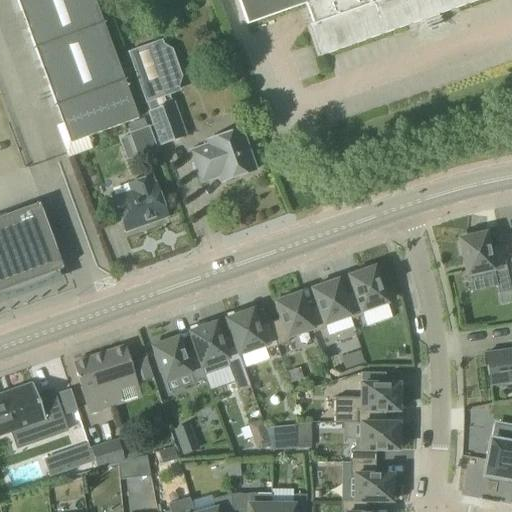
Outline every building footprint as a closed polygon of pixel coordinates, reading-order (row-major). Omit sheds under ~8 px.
[(16,0),(32,43),(100,18),(94,0),(16,0)] [(422,21),(425,31),(443,25),(439,15),(482,0),(237,0),(247,25),(305,5),(313,26),(307,28),(318,58),(422,21)] [(51,93),(119,68),(100,18),(32,43),(34,48),(32,49),(32,50),(35,49),(51,93)] [(171,105),(168,96),(173,94),(155,43),(129,53),(151,113),(149,113),(161,147),(186,138),(174,104),(171,105)] [(119,68),(51,93),(55,105),(53,106),(53,107),(55,106),(69,144),(138,119),(119,68)] [(138,160),(158,153),(149,127),(147,127),(130,133),(128,134),(138,160)] [(221,183),(256,171),(241,130),(207,142),(208,145),(189,152),(201,184),(219,177),(221,183)] [(166,218),(167,218),(155,184),(154,184),(151,177),(129,185),(131,192),(113,199),(125,233),(145,226),(143,220),(164,213),(166,218)] [(39,204),(35,205),(0,217),(0,294),(2,295),(11,293),(19,290),(27,288),(35,284),(43,281),(51,277),(58,272),(58,271),(63,269),(39,204)] [(502,248),(489,251),(485,235),(475,237),(474,233),(460,236),(461,240),(458,241),(459,243),(455,244),(458,258),(462,257),(466,277),(492,271),(493,275),(507,273),(502,248)] [(354,293),(342,297),(349,317),(350,321),(351,321),(362,317),(361,312),(383,305),(386,304),(380,285),(383,283),(379,270),(375,271),(374,269),(372,270),(371,266),(357,270),(358,274),(348,278),(354,293)] [(0,302),(61,280),(58,272),(51,277),(43,281),(35,284),(27,288),(19,290),(11,293),(2,295),(0,294),(0,302)] [(305,310),(312,330),(313,334),(325,330),(324,325),(349,317),(342,297),(337,282),(335,283),(333,279),(320,283),(321,287),(311,291),(317,306),(305,310)] [(312,330),(305,310),(300,295),(298,296),(296,292),(283,296),(284,300),(274,304),(280,319),(267,324),(268,324),(276,347),(289,343),(287,339),(312,330)] [(226,321),(235,347),(238,355),(263,346),(265,351),(276,347),(268,324),(267,324),(257,327),(252,312),(242,315),(240,311),(227,316),(228,320),(226,321)] [(195,350),(204,376),(228,367),(237,392),(250,387),(238,355),(235,347),(224,352),(215,325),(205,328),(203,324),(190,329),(191,333),(189,334),(195,350)] [(193,385),(206,381),(204,376),(195,350),(183,354),(177,339),(167,343),(166,339),(153,344),(154,348),(152,348),(164,383),(189,374),(193,385)] [(345,368),(365,362),(357,341),(338,348),(345,368)] [(88,410),(104,405),(102,397),(137,386),(124,347),(73,364),(88,410)] [(511,350),(485,355),(490,387),(500,385),(500,389),(511,387),(511,350)] [(137,360),(143,381),(154,378),(148,357),(137,360)] [(356,375),(358,385),(383,380),(381,370),(356,375)] [(0,436),(24,428),(29,445),(66,432),(52,391),(36,396),(32,385),(0,396),(0,436)] [(334,424),(356,424),(356,425),(360,425),(385,424),(385,412),(398,412),(398,402),(402,402),(402,388),(398,387),(398,385),(361,385),(361,399),(334,399),(334,424)] [(311,424),(296,424),(297,432),(297,435),(310,435),(311,424)] [(385,424),(360,425),(360,451),(350,451),(350,463),(375,464),(375,451),(397,452),(397,441),(401,441),(402,427),(397,427),(397,424),(385,424)] [(296,434),(267,436),(272,451),(297,449),(296,434)] [(124,463),(117,440),(90,449),(97,471),(124,463)] [(483,474),(482,477),(485,477),(502,480),(502,481),(511,482),(511,444),(491,441),(489,440),(489,442),(483,474)] [(366,503),(391,503),(391,501),(395,501),(395,486),(391,486),(391,476),(375,476),(375,464),(350,463),(350,476),(354,476),(354,502),(366,503)] [(232,511),(230,495),(212,500),(215,511),(209,511),(232,511)] [(230,495),(232,511),(270,511),(271,506),(271,495),(230,495)] [(271,506),(270,511),(305,511),(306,496),(293,496),(293,506),(271,506)] [(192,511),(189,499),(168,505),(170,511),(192,511)] [(365,511),(366,503),(354,502),(341,502),(340,511),(365,511)]
